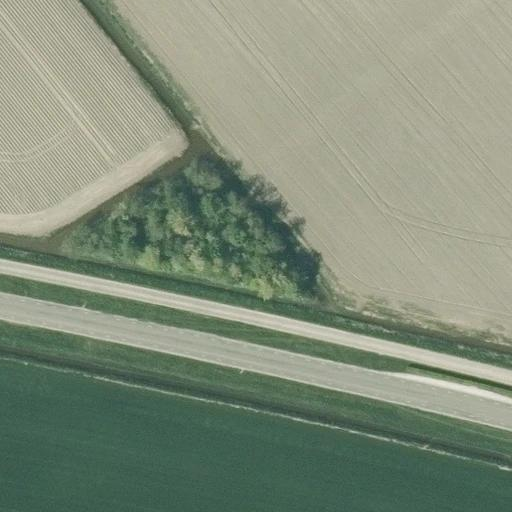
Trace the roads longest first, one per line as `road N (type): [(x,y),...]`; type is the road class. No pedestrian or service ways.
road 1 (unclassified): [(511,381),(0,268)]
road 2 (primary): [(511,422),(0,310)]
